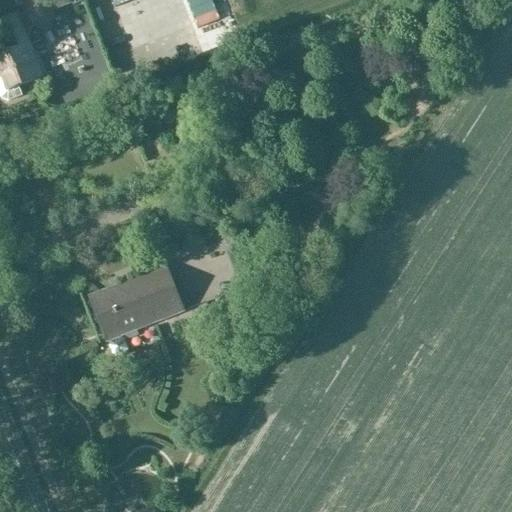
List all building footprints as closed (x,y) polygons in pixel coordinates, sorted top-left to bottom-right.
[(56,11),(53,3),(51,0),(27,0),(27,3),(29,12),(22,15),(22,13),(0,22),(0,34),(7,53),(0,55),(0,63),(6,77),(0,79),(0,93),(2,98),(10,102),(26,95),(22,87),(47,76),(26,23),(30,21),(33,26),(40,32),(53,27),(56,17),(55,12),(56,11)] [(58,0),(53,3),(56,11),(72,4),(73,6),(86,1),(85,0),(58,0)] [(226,253),(237,279),(266,267),(249,223),(214,238),(221,254),(226,253)] [(118,337),(186,311),(168,267),(90,297),(107,341),(111,340),(112,342),(110,342),(109,346),(113,356),(116,358),(127,354),(128,350),(124,340),(121,338),(119,339),(118,337)] [(218,305),(207,310),(211,320),(223,316),(218,305)]
